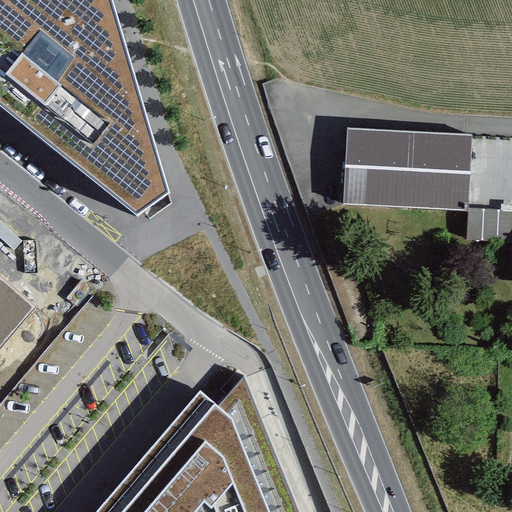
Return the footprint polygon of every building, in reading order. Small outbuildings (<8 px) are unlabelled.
[(110,0),(0,0),(0,104),(138,216),(169,192),(110,0)] [(472,134),(348,128),(344,204),(468,210),(472,134)] [(511,236),(511,208),(470,207),(468,234),(511,236)] [(0,276),(0,349),(37,308),(0,276)] [(297,511),(242,376),(219,407),(199,394),(92,511),(297,511)]
